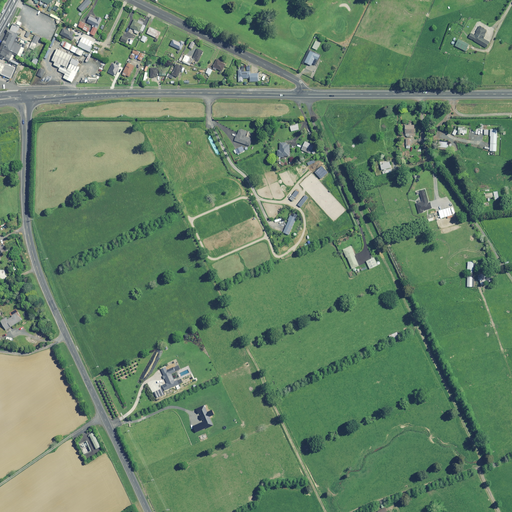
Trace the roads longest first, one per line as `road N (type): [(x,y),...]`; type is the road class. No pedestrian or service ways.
road 1 (primary): [(147,511),(38,272),(26,226),(24,97)]
road 2 (primary): [(24,97),(302,94)]
road 3 (primary): [(302,94),(511,94)]
road 4 (unclassified): [(132,0),(296,80),(302,94)]
